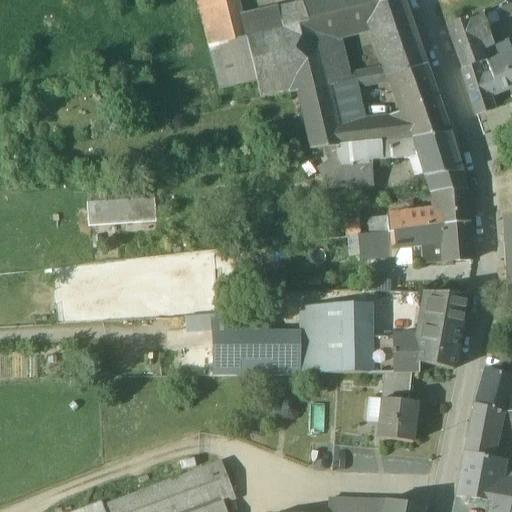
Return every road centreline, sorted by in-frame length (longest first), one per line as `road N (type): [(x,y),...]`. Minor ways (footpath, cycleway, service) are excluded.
road 1 (track): [(31,511),(168,462),(222,454),(322,492),(398,499)]
road 2 (residential): [(441,511),(492,290),(492,216),(481,162)]
road 3 (residential): [(481,162),(428,0)]
road 4 (track): [(151,333),(0,339)]
